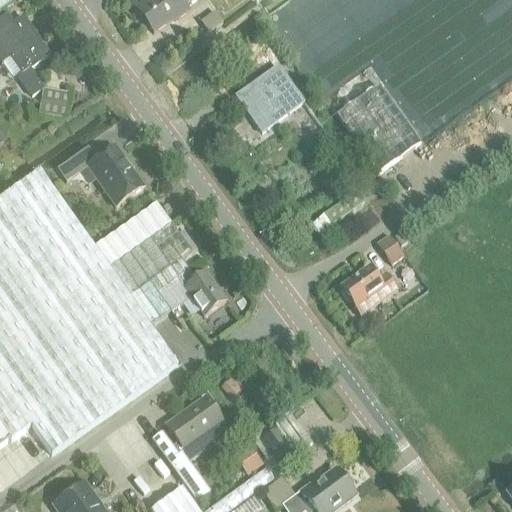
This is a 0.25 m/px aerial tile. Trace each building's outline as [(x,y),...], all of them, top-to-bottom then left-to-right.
[(0,0),(0,16),(18,3),(15,0),(0,0)] [(185,8),(195,0),(153,0),(137,12),(154,36),(176,21),(178,23),(190,14),(185,8)] [(208,37),(222,27),(215,16),(201,26),(208,37)] [(11,61),(23,77),(18,81),(32,101),(42,93),(29,74),(49,60),(22,20),(13,27),(7,18),(0,22),(0,66),(1,68),(11,61)] [(373,71),(330,102),(340,115),(382,84),(373,71)] [(262,136),(301,107),(276,72),(236,101),(262,136)] [(378,89),(336,119),(380,179),(400,164),(421,149),(378,89)] [(88,172),(116,212),(144,193),(115,152),(96,165),(88,153),(57,175),(66,188),(88,172)] [(0,451),(9,445),(31,474),(114,415),(176,371),(162,351),(149,330),(94,253),(79,231),(40,176),(0,203),(0,175),(1,175),(0,174),(0,451)] [(74,196),(70,199),(76,208),(80,205),(74,196)] [(323,220),(311,230),(317,238),(330,231),(364,208),(356,197),(323,220)] [(185,291),(194,284),(179,265),(191,257),(157,208),(94,253),(149,330),(170,315),(174,313),(184,327),(202,315),(185,291)] [(400,237),(395,241),(401,250),(407,246),(400,237)] [(389,240),(375,249),(390,271),(403,262),(389,240)] [(359,320),(396,294),(385,278),(377,284),(369,272),(339,292),(359,320)] [(185,291),(202,315),(206,321),(226,306),(205,276),(194,284),(185,291)] [(234,380),(221,391),(232,403),(245,392),(234,380)] [(162,436),(152,443),(196,506),(210,496),(182,457),(183,456),(223,428),(204,402),(165,430),(177,448),(172,452),(162,436)] [(277,433),(259,446),(279,472),(296,459),(277,433)] [(249,450),(234,461),(247,481),(263,470),(249,450)] [(265,473),(211,511),(234,511),(273,484),(265,473)] [(281,482),(262,496),(273,511),(281,511),(282,511),(283,511),(338,511),(355,500),(335,474),(312,491),(311,489),(295,501),(281,482)] [(94,511),(79,491),(52,510),(53,511),(94,511)] [(20,511),(17,508),(10,511),(194,511),(182,495),(157,511),(20,511)] [(264,511),(256,500),(239,511),(264,511)]
